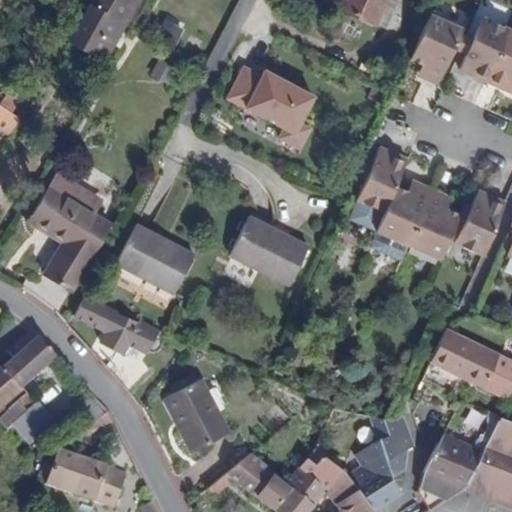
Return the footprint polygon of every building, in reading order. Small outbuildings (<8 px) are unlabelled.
[(90,0),(88,4),(86,7),(67,41),(92,55),(113,18),(123,23),(136,0),(90,0)] [(384,0),(346,0),(342,9),(375,23),(384,0)] [(398,0),(384,0),(375,23),(387,28),(398,0)] [(461,26),(430,11),(411,54),(424,60),(431,64),(425,77),(436,82),(453,44),(460,27),(461,26)] [(466,30),(461,41),(468,44),(458,67),(485,80),(509,27),(480,15),(473,32),(466,30)] [(92,55),(102,61),(123,23),(113,18),(92,55)] [(466,30),(460,27),(453,44),(458,47),(461,41),(466,30)] [(511,28),(509,27),(485,80),(511,91),(511,87),(511,28)] [(431,64),(424,60),(418,74),(425,77),(431,64)] [(246,67),(229,97),(285,128),(279,138),(298,148),(309,129),(299,124),(314,97),(266,71),(263,76),(246,67)] [(0,130),(7,135),(19,118),(0,104),(0,130)] [(365,158),(359,170),(365,172),(355,198),(356,198),(348,217),(346,223),(372,234),(375,229),(383,209),(392,189),(406,158),(378,146),(372,161),(365,158)] [(408,180),(403,193),(411,197),(416,184),(408,180)] [(383,209),(375,229),(372,234),(366,249),(396,262),(403,247),(429,189),(416,184),(411,197),(403,193),(392,189),(383,209)] [(429,189),(403,247),(436,261),(456,217),(440,210),(433,207),(439,193),(429,189)] [(471,207),(462,203),(457,215),(465,218),(455,243),(481,254),(504,201),(478,190),(471,207)] [(446,197),(439,193),(433,207),(440,210),(446,197)] [(64,240),(31,296),(56,313),(108,225),(56,194),(42,216),(51,221),(46,230),(64,240)] [(247,215),(227,254),(287,284),(306,245),(247,215)] [(37,224),(46,230),(51,221),(42,216),(37,224)] [(135,225),(114,264),(171,293),(191,254),(135,225)] [(155,330),(81,297),(70,317),(145,351),(155,330)] [(37,337),(28,330),(6,350),(13,358),(1,368),(19,391),(21,389),(55,359),(37,337)] [(511,363),(496,358),(441,339),(429,369),(482,388),(506,396),(511,383),(511,363)] [(111,372),(127,391),(150,372),(134,353),(111,372)] [(0,409),(10,401),(20,392),(19,391),(1,368),(0,368),(0,409)] [(194,374),(186,378),(190,385),(197,381),(194,374)] [(190,385),(186,378),(172,385),(176,392),(164,397),(182,432),(178,434),(187,453),(231,432),(204,378),(197,381),(190,385)] [(24,392),(13,403),(22,413),(34,401),(24,392)] [(106,411),(93,398),(70,416),(82,431),(83,430),(106,411)] [(36,404),(12,425),(28,443),(52,423),(36,404)] [(112,418),(106,411),(83,430),(88,436),(101,425),(103,426),(112,418)] [(348,476),(357,490),(374,510),(400,492),(390,477),(401,470),(402,450),(411,445),(404,419),(394,427),(368,421),(379,439),(355,455),(362,466),(348,476)] [(480,450),(462,489),(475,494),(475,492),(485,496),(484,498),(503,506),(504,503),(511,506),(511,430),(506,428),(508,424),(495,419),(480,450)] [(1,428),(0,428),(0,451),(8,462),(20,452),(1,428)] [(421,495),(430,509),(461,489),(462,489),(480,450),(442,433),(438,442),(423,474),(421,495)] [(317,449),(302,466),(327,491),(325,492),(338,505),(344,511),(343,511),(370,511),(371,511),(374,510),(357,490),(344,470),(317,449)] [(43,465),(39,478),(46,480),(44,485),(113,508),(125,475),(57,451),(51,468),(43,465)] [(288,484),(247,453),(224,473),(234,481),(275,511),(306,511),(323,494),(325,492),(327,491),(302,466),(288,484)] [(234,481),(224,473),(205,490),(213,499),(234,481)] [(156,511),(151,501),(143,506),(145,511),(156,511)]
